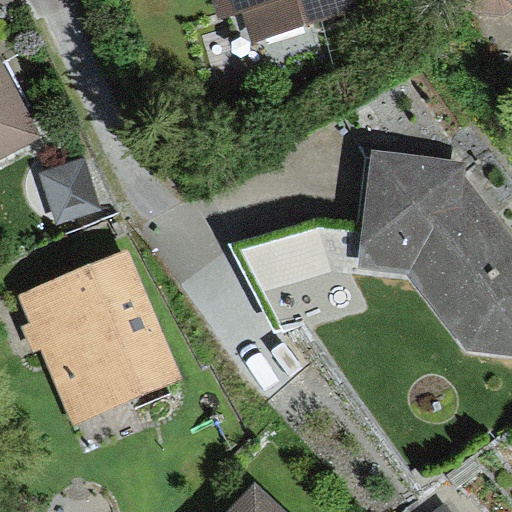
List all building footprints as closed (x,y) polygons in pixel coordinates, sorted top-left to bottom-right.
[(252,50),(360,17),(354,0),(210,0),(219,27),(243,20),(252,50)] [(511,0),(465,0),(464,16),(511,20),(511,0)] [(0,166),(42,143),(0,66),(0,166)] [(511,360),(511,238),(467,183),(469,168),(372,158),(360,274),(409,279),(468,355),(511,360)] [(105,212),(87,161),(40,177),(58,228),(105,212)] [(185,388),(131,259),(20,305),(74,434),(185,388)] [(238,511),(277,511),(257,493),(238,511)]
